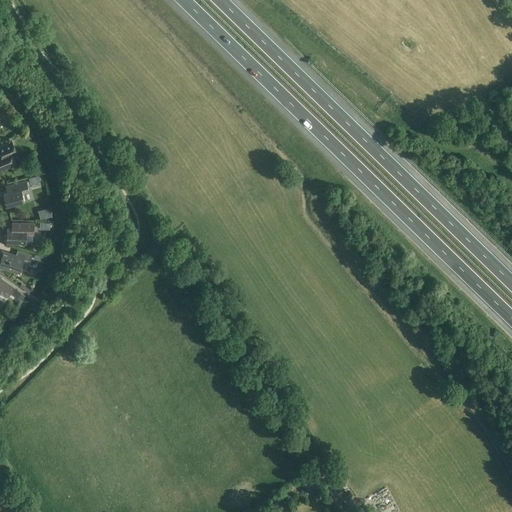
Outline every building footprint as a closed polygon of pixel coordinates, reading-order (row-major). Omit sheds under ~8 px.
[(3,153),(0,153),(0,170),(15,164),(11,155),(17,153),(12,142),(0,147),(3,153)] [(16,190),(4,193),(5,199),(3,199),(6,207),(15,205),(15,203),(24,200),(22,193),(29,191),(26,181),(14,184),(16,190)] [(443,205),(440,208),(455,222),(458,218),(443,205)] [(7,228),(7,241),(25,241),(26,233),(33,233),(34,223),(21,222),(21,228),(7,228)] [(0,262),(0,265),(19,271),(17,276),(18,276),(23,259),(30,261),(32,254),(17,250),(15,256),(3,253),(0,262)] [(0,292),(6,297),(13,287),(1,279),(0,280),(0,292)]
